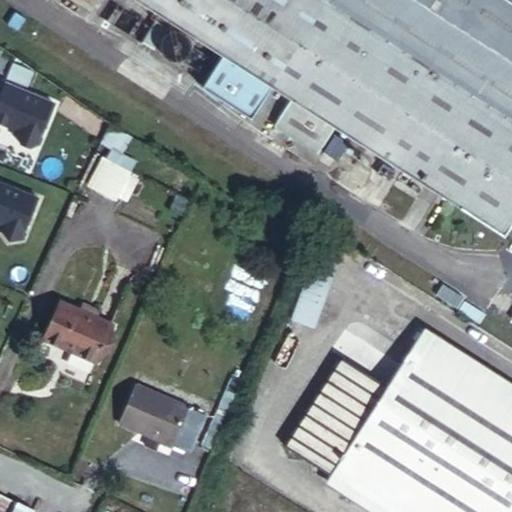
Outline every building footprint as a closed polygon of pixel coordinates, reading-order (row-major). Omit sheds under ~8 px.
[(511,0),(106,0),(108,1),(109,0),(138,0),(226,57),(206,89),(254,120),(276,88),(295,101),(278,128),(321,156),(339,129),(507,239),(511,231),(511,0)] [(174,29),(160,53),(177,64),(185,68),(188,66),(201,74),(206,67),(211,69),(216,62),(192,45),(194,42),(174,29)] [(177,64),(160,53),(149,69),(165,81),(177,64)] [(19,142),(30,145),(57,97),(47,91),(34,113),(32,112),(19,142)] [(27,152),(30,145),(19,142),(16,147),(27,152)] [(120,168),(127,170),(131,163),(113,153),(108,164),(120,168)] [(116,193),(127,170),(120,168),(108,164),(97,185),(116,193)] [(0,224),(21,232),(37,192),(0,177),(0,224)] [(292,318),(316,324),(330,266),(306,260),(292,318)] [(72,340),(69,345),(98,358),(114,321),(61,297),(47,330),(72,340)] [(336,474),(340,477),(394,511),(511,511),(511,381),(430,328),(336,474)] [(45,334),(69,345),(72,340),(47,330),(45,334)] [(383,382),(344,355),(285,442),(324,469),(383,382)] [(511,364),(505,359),(498,370),(511,378),(511,364)] [(137,380),(120,419),(191,449),(208,411),(137,380)] [(394,511),(340,477),(335,485),(376,511),(394,511)] [(0,496),(14,503),(15,499),(0,491),(0,496)] [(0,511),(9,511),(14,503),(0,496),(0,511)] [(9,511),(31,511),(32,511),(14,503),(9,511)]
